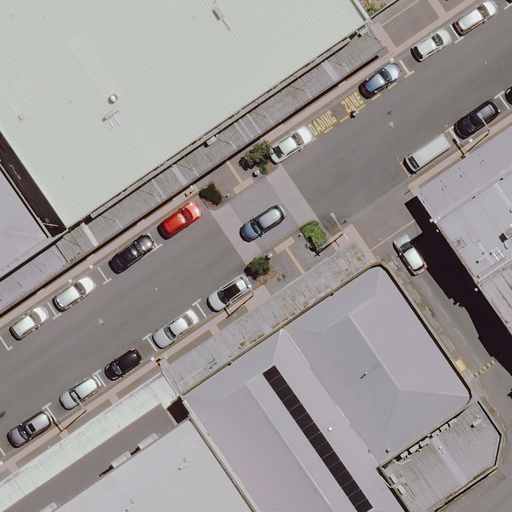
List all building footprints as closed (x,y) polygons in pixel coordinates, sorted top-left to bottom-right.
[(0,0),(0,120),(72,225),(375,18),(362,0),(0,0)] [(0,120),(0,273),(72,225),(0,120)] [(511,153),(416,220),(459,289),(511,251),(511,153)] [(511,251),(459,289),(511,364),(511,251)] [(369,258),(257,335),(378,505),(383,507),(490,435),(492,421),(369,258)] [(257,335),(157,405),(232,511),(368,511),(378,505),(257,335)] [(232,511),(157,405),(1,511),(232,511)]
